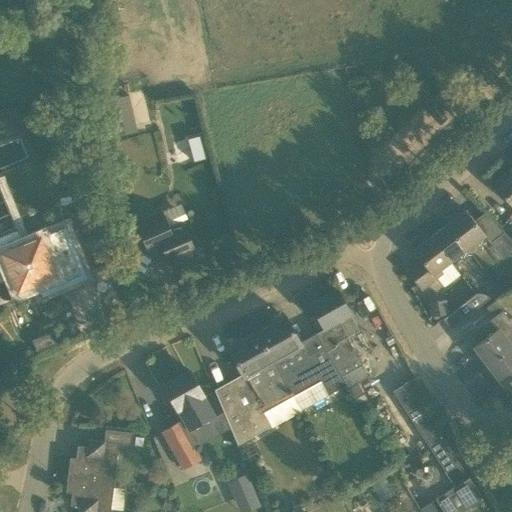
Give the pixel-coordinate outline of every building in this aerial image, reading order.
[(107,98),(104,98),(113,136),(128,132),(123,108),(132,106),(129,93),(107,98)] [(511,166),(492,186),(511,205),(511,166)] [(481,244),(488,239),(466,210),(448,223),(468,248),(478,241),(481,244)] [(170,231),(161,211),(135,222),(146,248),(160,242),(171,267),(197,255),(184,225),(170,231)] [(471,252),(468,248),(448,223),(431,236),(450,261),(460,254),(463,258),(471,252)] [(84,276),(66,233),(43,242),(41,237),(0,253),(0,273),(9,270),(18,293),(56,277),(60,286),(84,276)] [(444,273),(444,267),(450,261),(431,236),(413,250),(421,261),(407,271),(421,290),(438,278),(444,273)] [(350,389),(369,376),(347,337),(348,336),(352,333),(355,325),(350,315),(350,314),(348,310),(337,289),(311,304),(325,329),(315,334),(346,384),(347,383),(350,389)] [(451,329),(466,316),(490,298),(488,296),(486,295),(482,293),(480,293),(477,294),(459,307),(443,319),(451,329)] [(511,316),(509,319),(503,310),(485,325),(491,333),(473,347),(486,364),(511,344),(511,316)] [(300,343),(286,318),(258,333),(292,393),(301,410),(329,395),(328,394),(346,384),(315,334),(300,343)] [(271,427),(301,410),(292,393),(258,333),(229,349),(243,374),(216,390),(239,444),(271,426),(271,427)] [(499,381),(511,371),(511,344),(486,364),(499,381)] [(189,431),(215,416),(190,371),(164,385),(189,431)] [(511,371),(499,381),(511,397),(511,371)] [(442,510),(443,511),(462,511),(483,499),(407,382),(393,391),(453,486),(435,498),(442,510)] [(361,390),(352,396),(357,404),(366,398),(361,390)] [(201,460),(189,439),(179,421),(162,431),(184,470),(201,460)] [(132,445),(133,433),(124,432),(123,444),(132,445)] [(69,463),(68,475),(114,481),(119,443),(88,439),(87,447),(78,446),(75,463),(69,463)] [(383,503),(397,495),(385,473),(370,481),(383,503)] [(110,511),(114,481),(68,475),(66,487),(73,488),(70,506),(80,507),(79,511),(110,511)] [(252,511),(261,508),(248,477),(238,481),(244,496),(250,511),(252,511)]
